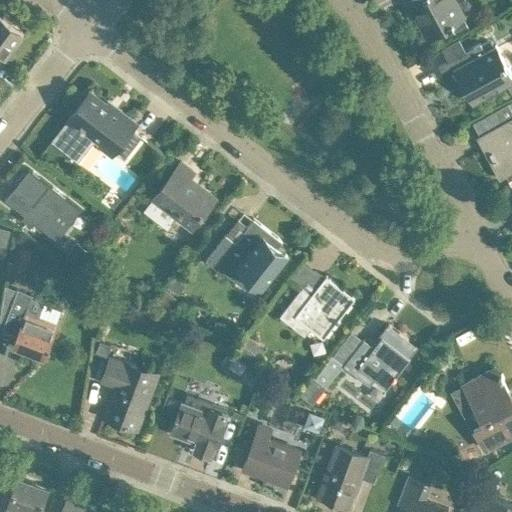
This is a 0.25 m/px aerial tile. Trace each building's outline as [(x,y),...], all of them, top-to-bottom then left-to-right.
[(463,17),(453,0),(412,0),(422,17),(418,19),(427,35),(448,23),(449,24),(463,17)] [(0,14),(0,49),(6,55),(7,54),(6,53),(22,33),(23,33),(24,32),(0,14)] [(463,17),(451,24),(456,34),(469,28),(463,17)] [(487,40),(480,43),(485,51),(494,46),(491,41),(487,40)] [(447,61),(439,65),(450,87),(462,81),(472,99),(485,92),(486,94),(506,83),(511,79),(511,75),(508,68),(496,45),(494,46),(485,51),(480,43),(465,51),(447,61)] [(90,90),(54,137),(51,140),(52,140),(54,138),(81,158),(96,138),(124,159),(142,135),(132,127),(134,125),(90,90)] [(479,135),(477,136),(483,149),(488,146),(491,150),(489,151),(495,161),(496,161),(504,175),(499,177),(499,178),(511,171),(511,108),(509,103),(495,110),(502,123),(479,135)] [(181,161),(155,195),(144,209),(168,228),(179,215),(192,225),(213,199),(188,179),(194,171),(181,161)] [(5,199),(57,239),(80,209),(29,169),(5,199)] [(226,234),(207,258),(216,265),(218,263),(246,285),(254,275),(264,283),(286,255),(287,256),(288,255),(277,247),(282,240),(253,218),(235,241),(226,234)] [(0,226),(0,247),(5,248),(10,229),(0,226)] [(37,260),(43,243),(31,239),(25,256),(37,260)] [(76,240),(66,253),(78,263),(88,249),(76,240)] [(174,274),(167,284),(178,292),(185,282),(174,274)] [(302,286),(281,313),(306,332),(311,326),(324,336),(336,320),(337,321),(340,318),(339,317),(354,297),(326,275),(311,293),(302,286)] [(164,287),(157,297),(168,305),(175,296),(164,287)] [(49,344),(57,323),(56,323),(61,310),(44,303),(45,300),(18,290),(2,331),(16,336),(13,344),(44,356),(48,347),(50,347),(51,345),(49,344)] [(364,338),(343,364),(357,375),(369,385),(375,378),(386,387),(410,357),(409,356),(417,346),(388,323),(379,334),(381,336),(373,346),(364,338)] [(111,344),(100,339),(96,350),(107,354),(111,344)] [(137,427),(158,371),(125,359),(124,360),(111,355),(102,380),(115,385),(104,415),(137,427)] [(463,384),(483,420),(473,426),(485,449),(511,434),(511,398),(511,399),(507,392),(509,391),(502,378),(504,377),(502,373),(500,374),(495,366),(463,384)] [(314,377),(300,393),(312,402),(325,386),(314,377)] [(184,402),(182,401),(176,416),(175,416),(174,420),(175,420),(171,431),(197,441),(194,449),(210,455),(213,447),(214,448),(225,418),(224,418),(228,409),(187,393),(184,402)] [(170,397),(165,408),(176,412),(180,401),(170,397)] [(330,425),(335,412),(320,407),(315,419),(330,425)] [(395,414),(389,421),(396,426),(402,419),(395,414)] [(301,448),(269,436),(273,426),(260,422),(256,431),(242,467),(286,484),(287,484),(301,448)] [(374,482),(384,453),(370,448),(368,454),(337,443),(317,495),(348,507),(360,476),(374,482)] [(447,511),(449,507),(425,498),(431,483),(410,475),(399,503),(413,508),(411,511),(447,511)] [(38,511),(48,487),(18,476),(8,502),(9,503),(7,511),(10,511),(38,511)] [(94,511),(97,506),(91,504),(90,506),(84,504),(85,502),(67,495),(61,511),(94,511)] [(511,511),(511,504),(489,495),(482,511),(511,511)]
